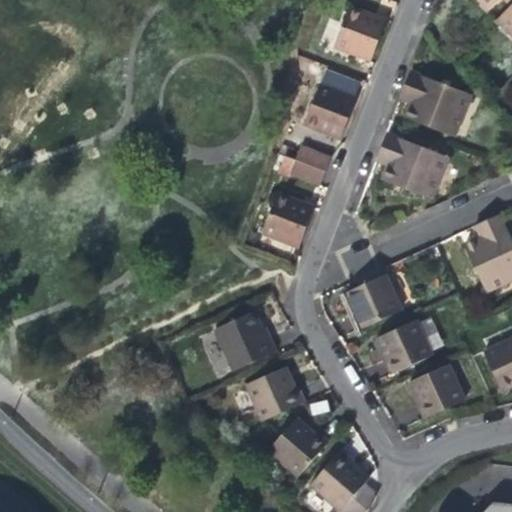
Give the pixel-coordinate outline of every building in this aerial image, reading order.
[(476,0),(486,11),(496,0),(476,0)] [(511,0),(499,0),(507,8),(511,3),(511,0)] [(493,22),(505,34),(511,26),(511,3),(507,8),(493,22)] [(379,41),(386,22),(350,9),(334,48),(371,62),(379,41)] [(410,68),(404,83),(416,88),(411,100),(406,114),(450,132),(457,112),(462,114),(472,92),(410,68)] [(399,95),(411,100),(416,88),(404,83),(399,95)] [(350,117),(356,100),(320,86),(305,126),(340,140),(350,117)] [(386,129),(379,146),(391,150),(387,162),(381,176),(430,195),(447,154),(386,129)] [(301,146),(295,161),(326,172),(331,158),(301,146)] [(375,157),(387,162),(391,150),(379,146),(377,151),(375,157)] [(320,186),(326,172),(295,161),(285,157),(279,173),(290,178),(291,176),(320,186)] [(308,222),(314,208),(278,194),(262,233),(298,248),(308,222)] [(511,241),(499,213),(484,220),(490,234),(479,239),(478,235),(464,241),(483,285),(502,277),(504,282),(511,278),(511,241)] [(473,224),(478,235),(479,239),(490,234),(484,220),(477,223),(473,224)] [(359,326),(400,308),(384,274),(343,291),(353,312),(359,326)] [(231,371),(273,351),(267,337),(263,339),(260,334),(250,313),(212,332),(231,371)] [(391,372),(426,356),(410,321),(375,337),(387,362),(391,372)] [(511,332),(480,347),(499,388),(511,382),(511,332)] [(426,415),(468,396),(452,360),(410,380),(421,403),(426,415)] [(257,421),(259,419),(302,400),(297,386),(293,388),(291,382),(284,366),(241,385),(257,421)] [(294,476),(327,439),(314,429),(313,430),(294,414),(264,450),(294,476)] [(335,511),(361,511),(363,510),(364,509),(368,503),(371,494),(360,484),(366,477),(352,464),(349,462),(351,460),(338,449),(306,486),(335,511)]
